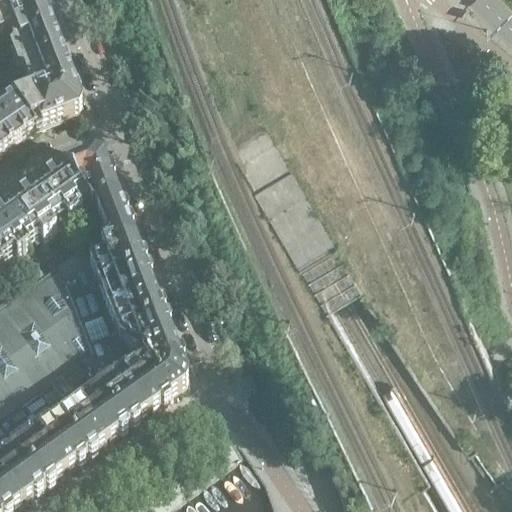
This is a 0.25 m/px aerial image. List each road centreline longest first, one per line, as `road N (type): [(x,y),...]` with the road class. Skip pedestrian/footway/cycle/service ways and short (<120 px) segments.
road 1 (residential): [(114,130),(219,405),(76,511)]
road 2 (residential): [(114,130),(62,0)]
road 3 (residential): [(0,189),(47,156),(114,130)]
